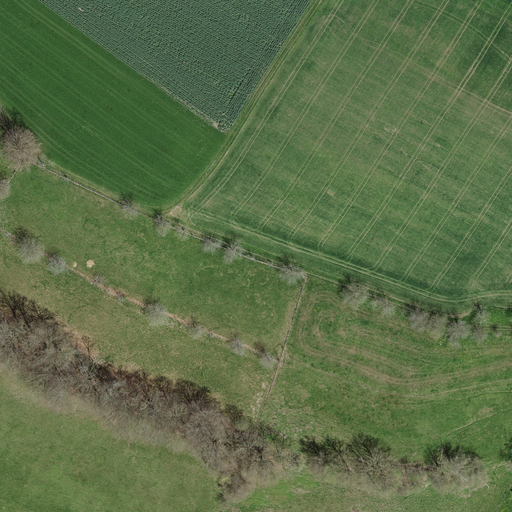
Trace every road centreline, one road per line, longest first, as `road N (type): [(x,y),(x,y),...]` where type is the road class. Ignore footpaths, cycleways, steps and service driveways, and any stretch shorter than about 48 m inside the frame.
road 1 (track): [(511,329),(445,323),(97,188),(36,156),(0,107)]
road 2 (track): [(319,0),(198,186),(164,210)]
